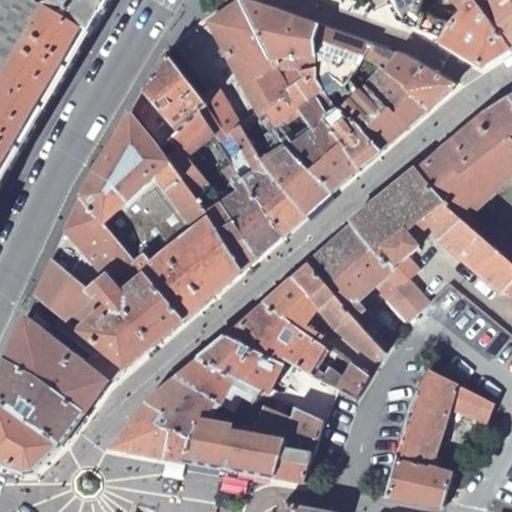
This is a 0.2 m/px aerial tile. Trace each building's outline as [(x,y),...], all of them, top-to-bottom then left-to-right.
[(31,0),(0,0),(0,86),(46,9),(31,0)] [(90,36),(111,0),(51,0),(46,9),(90,36)] [(292,94),(281,77),(272,62),(240,0),(239,0),(209,23),(260,118),(267,114),(267,113),(292,94)] [(244,1),(241,0),(240,0),(272,62),(281,77),(299,68),(302,73),(316,70),(317,40),(319,26),(244,1)] [(333,0),(337,1),(337,0),(386,0),(398,23),(420,31),(428,16),(435,0),(333,0)] [(428,16),(420,31),(441,39),(439,43),(483,68),(511,51),(472,0),(452,0),(463,13),(456,20),(428,16)] [(472,0),(511,51),(511,50),(511,0),(488,0),(487,0),(472,0)] [(90,36),(46,9),(0,86),(0,191),(53,100),(86,43),(90,36)] [(372,46),(319,26),(317,40),(316,70),(316,80),(319,83),(332,73),(343,84),(348,80),(364,57),(372,46)] [(156,75),(145,93),(179,134),(200,113),(213,135),(239,177),(282,236),(305,215),(274,181),(265,165),(241,127),(228,136),(200,98),(201,97),(187,80),(195,74),(176,45),(166,56),(156,75)] [(397,55),(372,46),(364,57),(384,74),(397,55)] [(397,55),(384,74),(385,75),(406,87),(422,67),(408,59),(397,55)] [(455,86),(422,67),(406,87),(403,90),(428,110),(455,86)] [(288,150),(331,193),(381,152),(343,109),(331,96),(319,83),(316,80),(316,70),(302,73),(299,68),(281,77),(292,94),(267,113),(267,114),(278,131),(316,104),(327,121),(298,142),(293,136),(283,143),(288,150)] [(319,83),(331,96),(343,84),(332,73),(319,83)] [(390,107),(408,128),(428,110),(403,90),(406,87),(385,75),(370,88),(368,86),(360,93),(348,80),(343,84),(348,90),(376,120),(390,107)] [(218,88),(201,97),(200,98),(228,136),(241,127),(242,126),(218,88)] [(343,109),(381,152),(408,128),(390,107),(376,120),(348,90),(345,93),(352,100),(343,109)] [(181,151),(187,156),(213,135),(200,113),(179,134),(145,93),(134,110),(165,146),(171,141),(181,151)] [(483,114),(418,171),(463,221),(511,263),(511,105),(507,100),(483,114)] [(127,122),(81,198),(183,322),(241,271),(167,160),(157,146),(132,115),(127,122)] [(288,150),(265,165),(274,181),(305,215),(331,193),(288,150)] [(167,160),(241,271),(256,258),(221,205),(207,182),(187,156),(181,151),(167,160)] [(350,222),(353,225),(395,268),(407,257),(419,247),(408,233),(415,227),(421,221),(430,226),(442,241),(442,243),(501,294),(506,289),(511,282),(511,263),(463,221),(418,171),(416,169),(386,193),(350,222)] [(221,205),(256,258),(282,236),(239,177),(230,183),(237,194),(221,205)] [(63,317),(126,369),(155,346),(183,322),(81,198),(77,208),(59,246),(41,285),(36,295),(63,317)] [(353,225),(308,265),(368,333),(376,325),(363,310),(362,311),(355,303),(384,279),(395,268),(353,225)] [(395,268),(408,279),(418,269),(407,257),(395,268)] [(340,331),(379,361),(385,354),(368,333),(308,265),(292,279),(319,308),(340,331)] [(395,268),(384,279),(395,290),(385,300),(407,322),(428,301),(407,280),(408,279),(395,268)] [(264,304),(326,350),(332,342),(323,335),(310,328),(316,322),(310,318),(319,308),(292,279),(264,304)] [(264,304),(226,338),(284,365),(286,361),(295,366),(357,400),(369,378),(352,365),(344,378),(330,368),(319,362),(326,350),(264,304)] [(26,317),(110,383),(126,369),(63,317),(56,325),(51,321),(49,324),(30,308),(26,317)] [(6,361),(87,414),(110,383),(26,317),(6,361)] [(200,359),(232,377),(263,392),(255,404),(293,419),(296,409),(269,396),(272,390),(284,365),(226,338),(200,359)] [(251,410),(255,404),(263,392),(232,377),(200,359),(176,380),(234,410),(246,416),(251,410)] [(6,361),(0,378),(0,400),(64,446),(87,414),(6,361)] [(295,366),(286,361),(284,365),(272,390),(280,394),(281,392),(284,393),(289,383),(287,382),(295,366)] [(495,405),(431,374),(412,409),(388,498),(442,508),(444,503),(452,474),(434,469),(451,411),(486,425),(495,405)] [(192,440),(186,463),(230,471),(274,479),(293,419),(255,404),(251,410),(262,413),(254,437),(203,427),(211,416),(231,422),(234,410),(176,380),(148,403),(166,413),(159,431),(174,431),(173,435),(192,440)] [(64,446),(0,400),(0,465),(26,475),(34,476),(64,446)] [(148,403),(113,450),(167,460),(173,435),(174,431),(159,431),(166,413),(148,403)] [(293,419),(274,479),(289,482),(304,484),(324,422),(296,409),(293,419)] [(173,435),(167,460),(186,463),(192,440),(173,435)]
